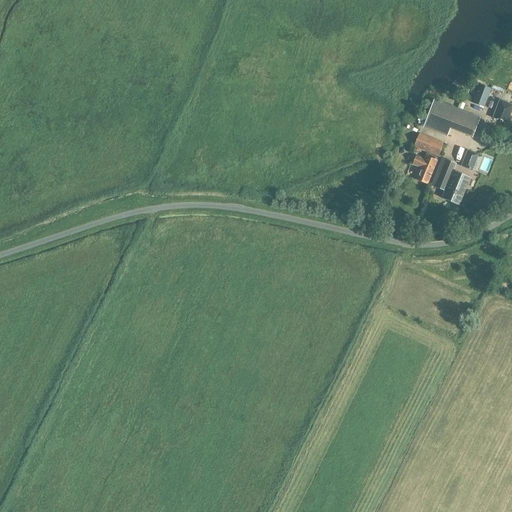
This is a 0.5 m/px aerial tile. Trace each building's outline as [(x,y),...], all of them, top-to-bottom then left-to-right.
[(480,86),(474,103),(484,106),(490,90),(480,86)] [(429,114),(423,128),(447,137),(450,130),(472,139),(480,117),(434,100),(432,106),(428,105),(425,112),(429,114)] [(511,106),(499,101),(492,119),(507,125),(511,111),(511,106)] [(438,156),(443,144),(418,134),(413,147),(438,156)] [(463,162),(475,166),(479,155),(473,152),(467,150),(463,162)] [(424,160),(416,156),(412,166),(420,169),(415,180),(428,185),(438,162),(425,157),(424,160)] [(445,191),(442,200),(459,207),(470,179),(453,172),(456,164),(442,158),(431,185),(445,191)] [(476,202),(475,204),(476,205),(480,207),(486,209),(487,208),(489,202),(490,199),(487,197),(482,195),(479,194),(478,196),(476,202)]
